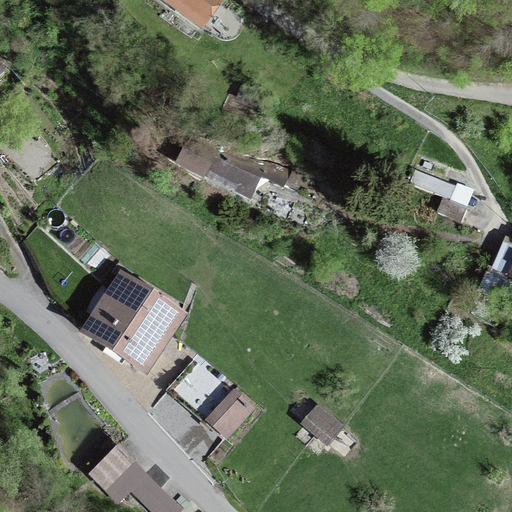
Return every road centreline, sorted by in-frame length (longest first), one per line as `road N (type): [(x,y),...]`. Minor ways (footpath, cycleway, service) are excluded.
road 1 (track): [(352,63),(371,88),(452,141),(483,188),(492,235),(471,241),(398,230),(329,206)]
road 2 (unclassified): [(0,293),(72,343),(228,511)]
road 3 (residential): [(511,98),(426,87),(352,63),(257,0)]
